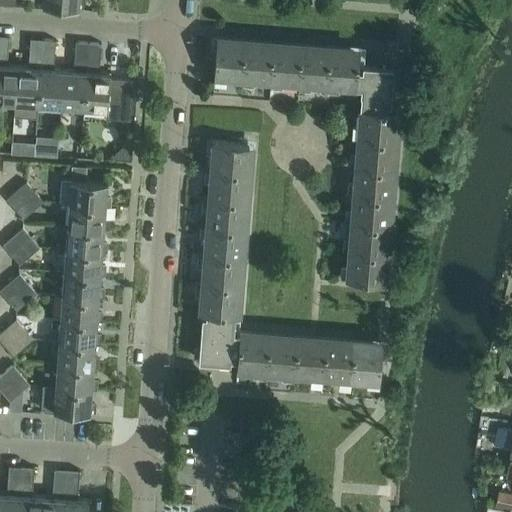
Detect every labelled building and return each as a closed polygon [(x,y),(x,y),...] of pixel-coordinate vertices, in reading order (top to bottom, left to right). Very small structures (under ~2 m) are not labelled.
[(41,0),(41,5),(43,5),(83,8),(84,1),(80,0),(79,0),(41,0)] [(0,35),(0,101),(14,103),(17,65),(7,65),(9,36),(0,35)] [(213,76),(240,79),(244,39),(216,37),(213,76)] [(17,65),(14,103),(37,104),(42,39),(30,38),(28,66),(17,65)] [(42,39),(37,104),(60,106),(63,69),(53,68),(55,40),(42,39)] [(244,39),(240,79),(268,81),(270,41),(244,39)] [(63,69),(60,106),(83,108),(88,42),(76,41),(73,70),(63,69)] [(270,41),(268,81),(296,83),(300,43),(270,41)] [(88,42),(83,108),(106,110),(106,117),(109,79),(110,72),(98,72),(101,43),(88,42)] [(300,43),(296,83),(326,85),(330,46),(300,43)] [(330,46),(326,85),(357,88),(357,86),(359,64),(364,64),(365,49),(330,46)] [(361,86),(360,106),(391,108),(394,67),(364,64),(359,64),(357,86),(361,86)] [(109,79),(106,117),(129,119),(131,80),(109,79)] [(358,106),(356,133),(396,137),(398,109),(391,108),(360,106),(358,106)] [(49,133),(37,132),(35,150),(47,152),(49,133)] [(356,133),(354,160),(394,163),(396,137),(356,133)] [(211,139),(209,165),(249,168),(251,142),(211,139)] [(354,160),(352,189),(391,192),(394,163),(354,160)] [(209,165),(206,195),(246,199),(249,168),(209,165)] [(70,178),(68,202),(106,205),(111,205),(111,197),(106,197),(108,181),(70,178)] [(6,198),(14,207),(34,191),(26,181),(6,198)] [(352,189),(349,218),(389,221),(391,192),(352,189)] [(34,191),(14,207),(23,217),(43,200),(34,191)] [(206,195),(204,222),(244,226),(246,199),(206,195)] [(68,202),(67,225),(104,228),(104,227),(109,228),(110,219),(105,219),(106,205),(68,202)] [(349,218),(347,246),(387,250),(389,221),(349,218)] [(204,222),(202,251),(242,255),(244,226),(204,222)] [(67,225),(65,248),(102,250),(103,250),(107,250),(108,242),(103,241),(104,228),(67,225)] [(3,243),(11,253),(31,236),(39,246),(23,226),(3,243)] [(31,236),(11,253),(20,263),(39,246),(31,236)] [(384,280),(387,250),(347,246),(344,277),(384,280)] [(65,248),(63,271),(101,273),(106,273),(106,265),(101,265),(102,250),(65,248)] [(202,251),(200,275),(240,279),(242,255),(202,251)] [(63,271),(62,294),(99,297),(99,296),(104,296),(105,288),(100,288),(101,273),(63,271)] [(0,288),(0,290),(8,299),(28,283),(19,272),(0,288)] [(197,311),(206,311),(235,314),(237,314),(240,279),(200,275),(197,311)] [(28,283),(8,299),(16,309),(36,292),(28,283)] [(62,294),(60,317),(97,319),(102,319),(103,311),(98,311),(99,297),(62,294)] [(234,358),(237,358),(239,332),(236,332),(233,332),(235,314),(206,311),(206,316),(202,315),(198,359),(230,362),(230,358),(234,358)] [(59,327),(58,339),(96,342),(96,343),(100,343),(101,334),(96,334),(97,319),(60,317),(53,316),(52,326),(59,327)] [(0,331),(0,339),(5,345),(24,328),(16,318),(0,331)] [(24,328),(5,345),(13,354),(33,337),(24,328)] [(239,332),(237,358),(236,370),(265,372),(266,332),(239,330),(239,332)] [(266,332),(265,372),(293,374),(297,335),(266,332)] [(297,335),(293,374),(324,377),(327,337),(297,335)] [(327,337),(324,377),(352,379),(355,339),(327,337)] [(58,339),(57,362),(94,364),(94,366),(99,366),(99,357),(95,356),(96,343),(96,342),(58,339)] [(355,339),(352,379),(379,381),(383,342),(355,339)] [(57,362),(55,385),(92,387),(92,388),(97,389),(98,380),(93,379),(94,366),(94,364),(57,362)] [(2,372),(20,391),(23,388),(29,383),(13,363),(2,372)] [(0,388),(10,400),(20,391),(2,372),(0,374),(0,388)] [(91,402),(92,388),(92,387),(55,385),(53,409),(90,412),(91,411),(95,412),(96,402),(91,402)] [(20,391),(10,400),(11,401),(10,410),(22,411),(23,388),(20,391)] [(502,403),(511,404),(511,396),(504,394),(502,403)] [(511,413),(511,404),(502,403),(500,411),(511,413)] [(495,435),(511,438),(511,429),(497,426),(495,435)] [(509,455),(511,456),(511,438),(495,435),(493,444),(502,446),(502,445),(511,447),(509,455)] [(508,469),(511,469),(511,493),(498,490),(494,504),(511,508),(511,460),(510,460),(508,469)] [(0,492),(0,511),(17,511),(21,466),(9,465),(7,493),(0,492)] [(21,466),(17,511),(40,511),(42,495),(32,495),(34,467),(21,466)] [(42,495),(40,511),(62,511),(66,469),(54,468),(52,496),(42,495)] [(66,469),(62,511),(87,511),(88,499),(78,498),(80,470),(66,469)]
